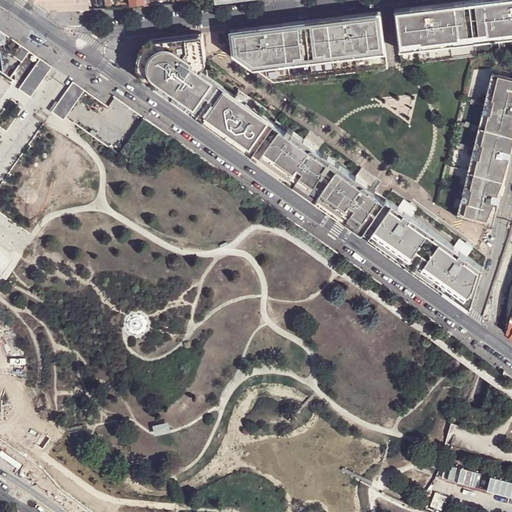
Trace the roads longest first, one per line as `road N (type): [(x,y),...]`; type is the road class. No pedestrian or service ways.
road 1 (tertiary): [(85,54),(472,326)]
road 2 (residential): [(128,29),(283,9)]
road 3 (trunk): [(66,479),(20,421),(5,342)]
road 4 (trunk): [(4,344),(18,421),(66,479)]
road 5 (trunk): [(5,342),(0,204)]
road 6 (trunk): [(0,209),(4,344)]
road 7 (residential): [(472,326),(511,197)]
